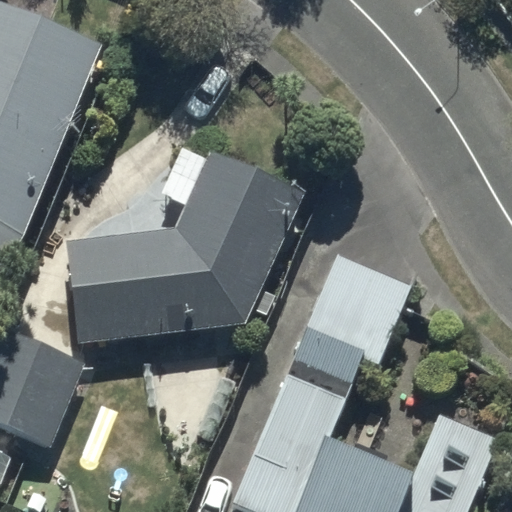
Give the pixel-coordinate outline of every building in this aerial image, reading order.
[(0,279),(23,243),(100,51),(0,10),(0,279)] [(66,248),(79,350),(246,330),(302,201),(209,159),(176,234),(66,248)] [(336,262),(303,341),(362,365),(378,372),(411,293),(336,262)] [(0,341),(0,432),(49,454),(85,371),(3,335),(0,341)] [(303,341),(232,510),(236,511),(469,511),(497,446),(439,422),(411,488),(326,452),(362,365),(303,341)]
